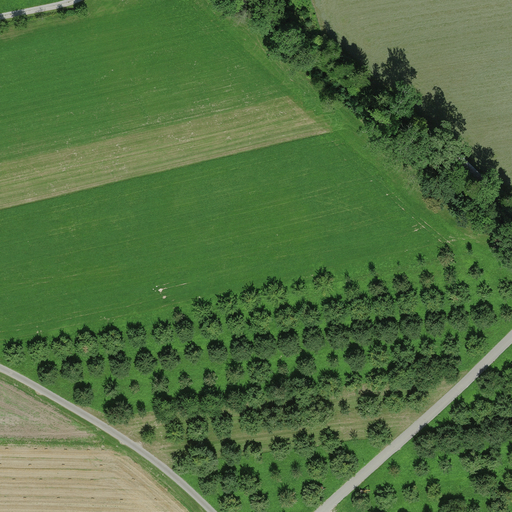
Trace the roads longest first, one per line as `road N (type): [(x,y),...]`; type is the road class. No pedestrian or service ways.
road 1 (track): [(0,368),(141,450),(214,511)]
road 2 (unclassified): [(511,335),(323,511)]
